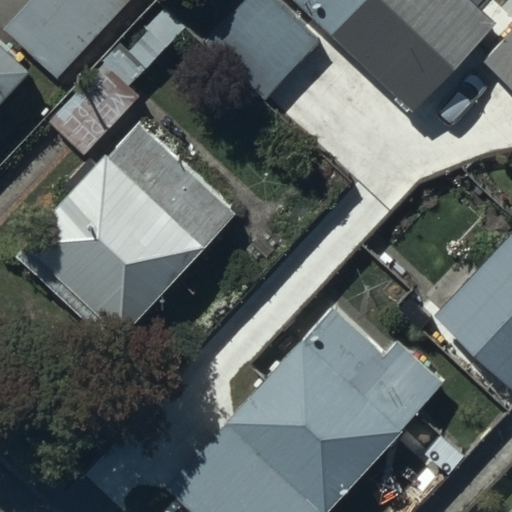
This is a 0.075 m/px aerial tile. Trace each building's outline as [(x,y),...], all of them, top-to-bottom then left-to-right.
[(121,0),(23,0),(6,19),(57,68),(121,0)] [(319,34),(283,0),(238,0),(207,35),(267,90),(319,34)] [(497,12),(483,0),(303,0),(414,102),(497,12)] [(511,25),(486,54),(511,78),(511,25)] [(0,28),(0,87),(29,55),(0,28)] [(237,202),(139,113),(17,245),(115,334),(237,202)] [(511,226),(436,306),(511,377),(511,226)] [(385,346),(333,299),(169,478),(206,511),(311,511),(440,372),(397,333),(385,346)] [(511,511),(511,502),(502,511),(511,511)]
